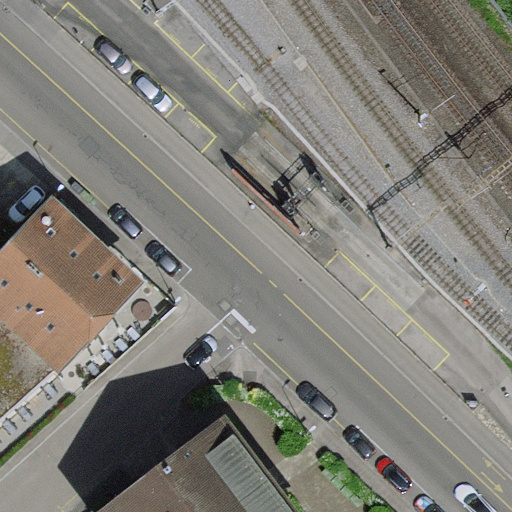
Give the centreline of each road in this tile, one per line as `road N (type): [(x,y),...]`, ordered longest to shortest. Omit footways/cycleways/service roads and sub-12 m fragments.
road 1 (unclassified): [(246,291),(0,64)]
road 2 (residential): [(8,511),(246,291)]
road 3 (unclassified): [(478,511),(246,291)]
